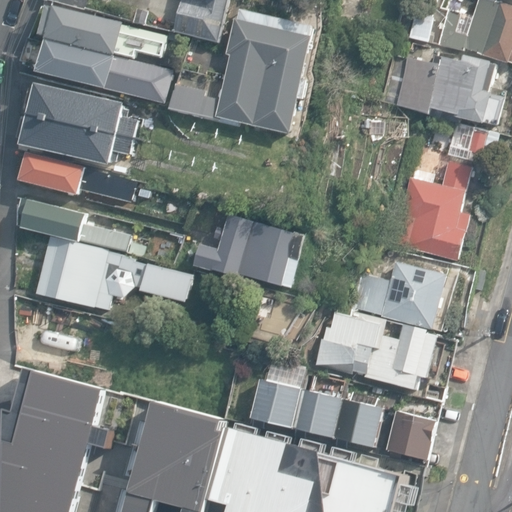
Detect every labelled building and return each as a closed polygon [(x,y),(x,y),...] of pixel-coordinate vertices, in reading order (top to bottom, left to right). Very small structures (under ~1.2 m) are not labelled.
[(221,43),(230,2),(218,0),(186,0),(179,33),(221,43)] [(511,65),(511,64),(511,6),(491,0),(481,0),(466,51),(511,65)] [(172,31),(59,5),(51,37),(164,64),(172,31)] [(316,39),(238,22),(221,96),(174,85),(169,109),(294,137),(316,39)] [(172,69),(48,40),(40,73),(164,102),(172,69)] [(493,99),(500,64),(441,50),(439,58),(408,51),(396,103),(432,112),(435,106),(497,121),(501,101),(493,99)] [(130,101),(35,79),(20,143),(111,165),(114,152),(134,156),(143,118),(127,115),(130,101)] [(141,182),(30,152),(22,181),(81,196),(83,189),(135,202),(141,182)] [(459,228),(476,166),(450,158),(442,186),(412,178),(394,244),(462,263),(472,231),(459,228)] [(31,197),(24,225),(135,254),(140,234),(88,220),(90,212),(31,197)] [(309,235),(230,213),(220,251),(200,246),(194,268),(292,295),(309,235)] [(194,273),(52,237),(37,297),(110,316),(115,296),(126,299),(137,289),(186,301),(194,273)] [(436,326),(449,274),(398,262),(394,279),(362,272),(353,306),(436,326)] [(431,373),(440,334),(406,327),(403,339),(387,335),(390,320),(335,309),(332,325),(324,323),(315,367),(416,388),(419,371),(431,373)] [(210,511),(233,423),(158,403),(124,511),(78,511),(116,386),(33,369),(15,410),(13,511),(210,511)] [(253,414),(381,446),(391,406),(263,374),(253,414)] [(442,420),(404,410),(393,451),(431,461),(442,420)] [(409,511),(422,465),(233,423),(210,511),(409,511)]
